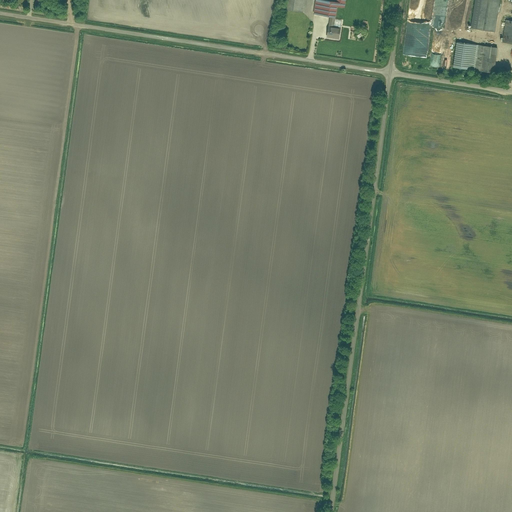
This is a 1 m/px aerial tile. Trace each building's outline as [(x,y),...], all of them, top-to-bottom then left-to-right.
[(285,0),(285,11),(303,13),(304,0),(285,0)] [(315,0),(313,15),(335,18),(337,3),(315,0)] [(475,0),(471,28),(495,32),(499,0),(475,0)] [(418,56),(427,57),(431,18),(424,17),(425,17),(424,25),(421,25),(424,27),(422,28),(424,31),(420,34),(419,37),(417,39),(414,38),(413,41),(406,40),(412,42),(411,44),(406,43),(411,46),(408,49),(407,50),(408,51),(408,54),(410,55),(411,53),(413,55),(415,56),(414,54),(416,53),(418,56)] [(511,20),(505,20),(502,43),(511,44),(511,20)] [(327,27),(325,38),(339,40),(341,29),(327,27)] [(496,48),(456,42),(452,68),(493,74),(496,48)]
